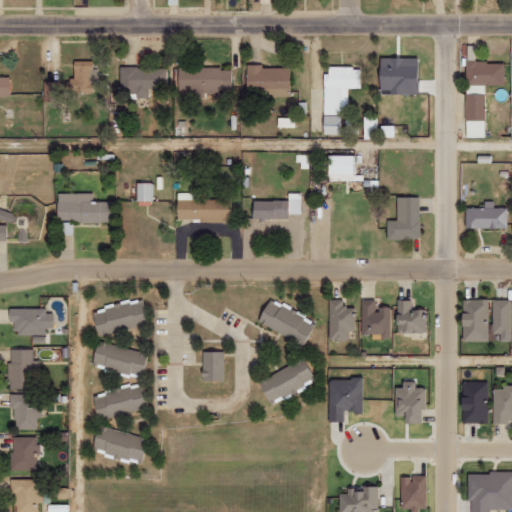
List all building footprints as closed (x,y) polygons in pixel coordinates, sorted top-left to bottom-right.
[(423,57),(379,58),(380,94),(424,93),(423,57)] [(96,92),(97,61),(75,60),(74,92),(96,92)] [(469,85),(507,84),(507,61),(468,62),(469,85)] [(249,66),(249,88),(268,88),(268,96),(293,97),(294,67),(249,66)] [(121,67),(120,89),(138,89),(138,97),(150,98),(151,88),(166,88),(167,67),(121,67)] [(181,68),(181,92),(232,91),(232,67),(181,68)] [(326,114),(348,113),(347,88),(363,88),(362,67),(325,67),(326,114)] [(45,101),(61,101),(61,81),(46,81),(45,101)] [(469,137),(488,137),(487,93),(468,94),(469,137)] [(322,134),(342,134),(342,115),(323,115),(322,134)] [(155,183),(140,183),(140,200),(155,200),(155,183)] [(115,221),(114,201),(95,201),(94,192),(60,193),(61,222),(115,221)] [(201,199),(200,192),(180,193),(180,219),(202,218),(202,222),(235,222),(235,199),(201,199)] [(256,201),(256,219),(292,219),(291,214),(302,214),(302,193),(290,193),(290,200),(256,201)] [(422,196),(399,197),(399,220),(389,220),(389,239),(422,238),(422,196)] [(468,207),(468,227),(510,228),(510,207),(496,207),(496,201),(486,201),(486,208),(468,207)] [(269,298),(257,320),(302,344),(314,322),(269,298)] [(95,312),(101,331),(148,318),(143,299),(95,312)] [(358,331),(358,306),(345,307),(345,299),(330,299),(331,340),(352,340),(352,331),(358,331)] [(393,308),(377,308),(377,299),(363,299),(364,335),(375,335),(375,338),(393,338),(393,308)] [(399,332),(427,333),(428,310),(413,309),(413,300),(400,299),(399,332)] [(491,300),(465,299),(464,341),(490,341),(491,300)] [(503,341),(511,340),(511,299),(495,300),(496,334),(503,334),(503,341)] [(49,308),(12,308),(13,322),(16,322),(17,334),(49,334),(48,328),(57,328),(57,313),(49,313),(49,308)] [(100,337),(95,359),(145,372),(150,350),(100,337)] [(202,348),(202,378),(224,378),(223,348),(202,348)] [(34,349),(11,349),(12,389),(35,388),(34,349)] [(260,379),(271,399),(314,374),(303,354),(260,379)] [(328,375),(328,419),(344,419),(344,405),(353,405),(353,411),(361,411),(361,375),(328,375)] [(403,375),(403,384),(394,384),(394,411),(407,410),(407,420),(421,420),(421,406),(425,406),(425,385),(415,385),(415,375),(403,375)] [(461,378),(462,419),(486,419),(485,378),(461,378)] [(93,397),(100,419),(149,403),(142,381),(93,397)] [(493,386),(492,420),(507,420),(507,417),(511,417),(511,383),(503,383),(503,386),(493,386)] [(39,429),(40,417),(44,418),(44,408),(39,408),(40,394),(12,394),(11,409),(18,409),(17,429),(39,429)] [(100,423),(93,444),(138,457),(144,435),(100,423)] [(13,469),(38,470),(39,437),(14,436),(13,469)] [(467,471),(467,497),(470,497),(470,511),(489,511),(489,505),(511,504),(511,468),(489,468),(489,471),(467,471)] [(399,473),(399,497),(403,497),(403,508),(424,508),(424,473),(399,473)] [(38,479),(14,479),(14,511),(38,511),(39,504),(50,503),(50,493),(39,493),(38,479)] [(339,490),(339,510),(347,510),(347,511),(377,511),(377,482),(363,482),(363,488),(354,488),(354,484),(347,484),(347,490),(339,490)]
